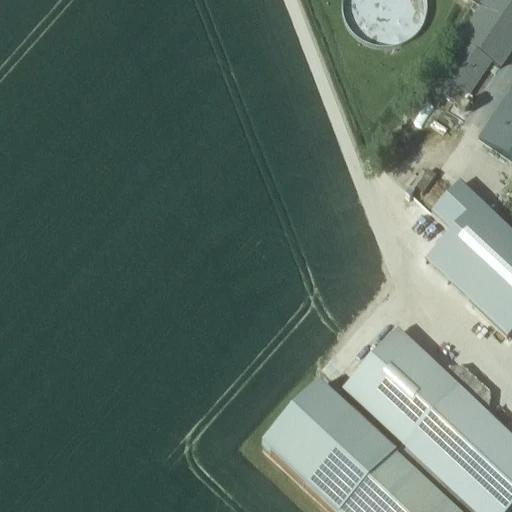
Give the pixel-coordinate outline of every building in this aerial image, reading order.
[(378,33),(420,34),(421,0),(391,0),(391,3),(379,3),(378,33)] [(511,0),(489,0),(428,91),(459,112),(491,64),(501,71),(511,55),(511,0)] [(511,335),(511,236),(459,187),(431,217),(451,236),(424,265),(506,342),(511,335)] [(345,511),(510,511),(511,510),(511,443),(397,336),(342,395),(402,451),(394,460),(345,511)] [(263,452),(326,511),(344,511),(394,460),(320,390),(263,452)]
